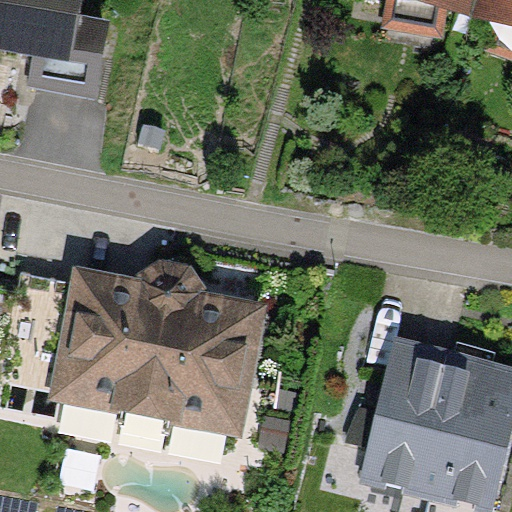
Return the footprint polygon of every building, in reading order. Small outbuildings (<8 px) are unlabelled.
[(68,0),(0,0),(0,50),(25,55),(19,84),(67,94),(92,99),(101,56),(58,47),(68,0)] [(473,0),(369,0),(368,8),(470,25),(473,0)] [(511,0),(480,0),(474,24),(511,38),(511,0)] [(229,444),(256,309),(76,273),(48,408),(229,444)] [(482,511),(511,402),(511,380),(385,346),(349,481),(466,511),(482,511)]
